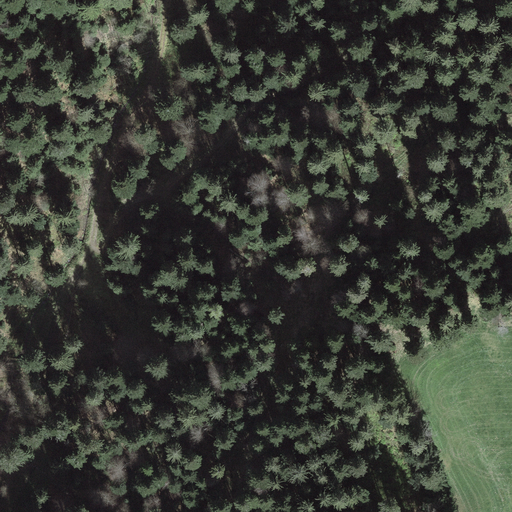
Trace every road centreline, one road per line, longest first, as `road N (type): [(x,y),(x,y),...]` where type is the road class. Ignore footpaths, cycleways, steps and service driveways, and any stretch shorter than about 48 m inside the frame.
road 1 (track): [(169,0),(155,75),(125,127),(84,260),(56,297),(45,347),(44,422),(12,511)]
road 2 (track): [(84,260),(124,209),(218,146),(257,103),(328,68),(357,32),(400,0)]
